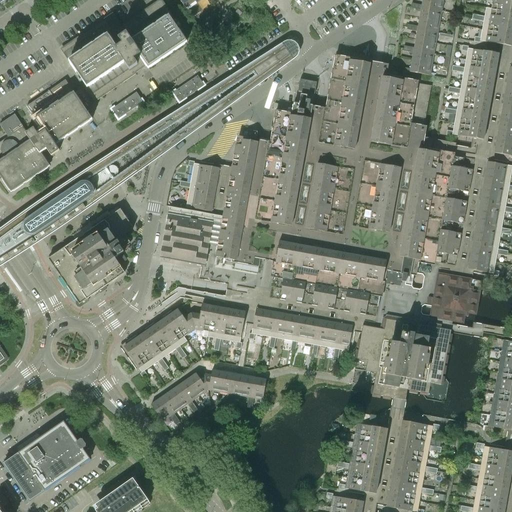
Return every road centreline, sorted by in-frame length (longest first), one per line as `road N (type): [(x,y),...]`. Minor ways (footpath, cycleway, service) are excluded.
road 1 (residential): [(137,291),(170,153),(389,0)]
road 2 (unclassified): [(213,511),(120,412)]
road 3 (unclassified): [(67,322),(0,222)]
